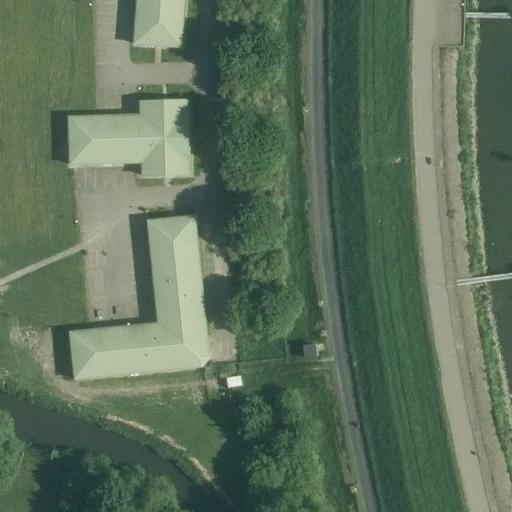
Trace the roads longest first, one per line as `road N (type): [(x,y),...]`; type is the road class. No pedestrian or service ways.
road 1 (unclassified): [(483,511),(437,304),(426,0)]
road 2 (unclassified): [(370,511),(328,265),(318,0)]
